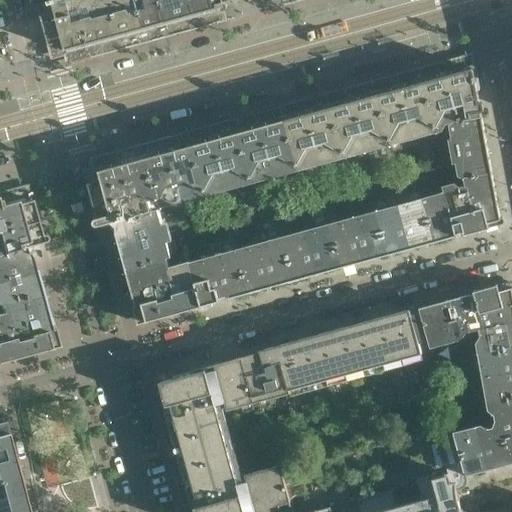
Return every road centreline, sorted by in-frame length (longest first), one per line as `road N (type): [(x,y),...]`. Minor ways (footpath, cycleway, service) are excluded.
road 1 (tertiary): [(44,140),(501,18)]
road 2 (residential): [(511,251),(107,363)]
road 3 (tertiary): [(262,36),(33,99)]
road 4 (residential): [(107,363),(44,140)]
road 5 (residential): [(148,511),(107,363)]
road 6 (tertiary): [(390,0),(262,36)]
